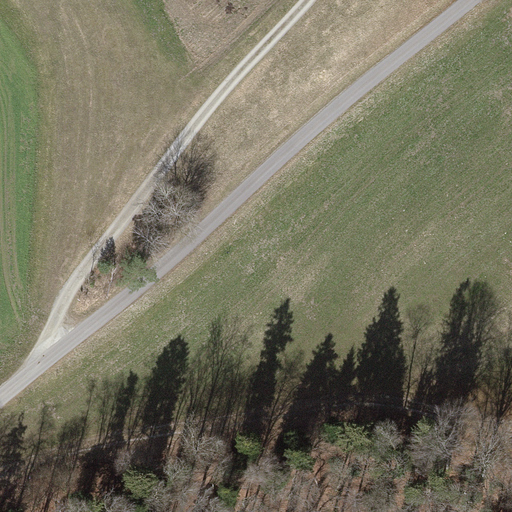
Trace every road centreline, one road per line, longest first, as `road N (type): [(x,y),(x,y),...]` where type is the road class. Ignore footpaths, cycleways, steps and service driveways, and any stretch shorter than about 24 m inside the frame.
road 1 (unclassified): [(0,396),(168,263),(467,0)]
road 2 (track): [(0,471),(76,448),(350,402),(511,428)]
road 3 (track): [(55,352),(68,298),(204,115),(303,0)]
